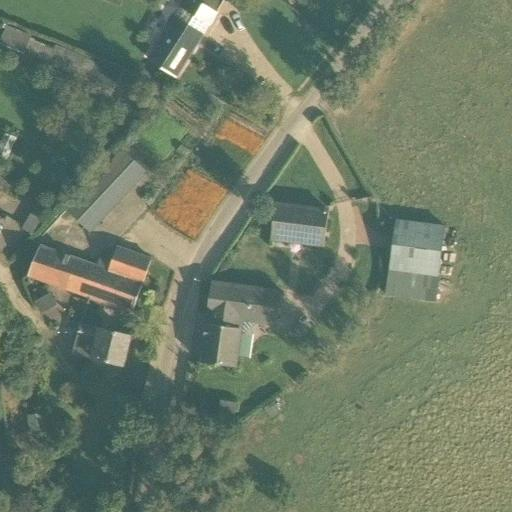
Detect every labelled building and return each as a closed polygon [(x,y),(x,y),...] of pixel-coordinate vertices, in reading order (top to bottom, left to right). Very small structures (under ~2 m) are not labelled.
[(157,47),(149,59),(177,77),(226,1),(224,0),(186,0),(173,21),(157,47)] [(26,52),(23,58),(89,85),(89,87),(112,97),(122,73),(98,64),(55,46),(53,50),(30,41),(30,42),(26,52)] [(67,212),(90,233),(147,172),(124,151),(67,212)] [(277,205),(272,238),(325,245),(329,211),(277,205)] [(439,276),(446,226),(397,219),(386,296),(438,303),(442,277),(439,276)] [(100,254),(96,266),(40,247),(28,276),(134,313),(152,260),(118,248),(113,259),(100,254)] [(283,293),(232,286),(212,283),(208,315),(207,325),(207,324),(201,363),(236,367),(243,319),(278,324),(283,293)] [(52,293),(37,300),(42,311),(57,304),(52,293)] [(81,324),(74,353),(96,359),(95,364),(120,370),(121,365),(124,366),(131,337),(81,324)] [(41,414),(28,415),(29,432),(43,431),(41,414)]
